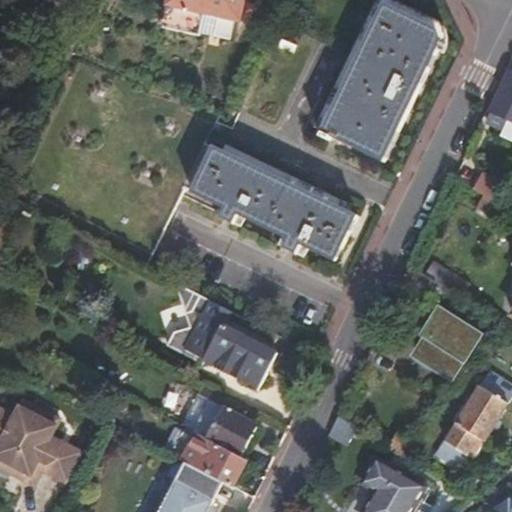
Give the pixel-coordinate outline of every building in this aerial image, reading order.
[(48,0),(73,13),(79,0),(48,0)] [(170,0),(168,9),(207,19),(211,0),(222,0),(250,7),(251,0),(170,0)] [(335,119),(325,142),(336,147),(339,142),(387,164),(444,39),(446,37),(445,34),(444,31),(441,30),(392,5),(380,30),(376,28),(343,101),(347,102),(339,121),(335,119)] [(19,10),(11,27),(32,38),(41,21),(19,10)] [(55,27),(46,47),(65,57),(75,37),(64,31),(66,27),(60,23),(57,28),(55,27)] [(221,118),(72,56),(9,185),(155,257),(170,225),(221,118)] [(493,132),(511,83),(503,80),(482,128),(493,132)] [(511,83),(493,132),(498,134),(502,125),(511,128),(511,83)] [(216,150),(194,197),(222,209),(217,219),(243,231),(247,222),(286,240),(282,248),(308,260),(312,252),(340,264),(362,218),(216,150)] [(469,191),(487,202),(494,186),(475,177),(469,191)] [(511,232),(511,217),(498,210),(491,221),(511,233),(511,232)] [(455,281),(448,292),(466,304),(473,292),(455,281)] [(201,297),(175,284),(188,315),(193,312),(201,297)] [(224,328),(231,313),(201,297),(193,312),(188,315),(193,328),(175,336),(168,349),(199,365),(206,363),(260,392),(279,357),(224,328)] [(485,340),(448,316),(429,346),(426,361),(458,381),(485,340)] [(424,401),(404,434),(417,443),(446,395),(415,376),(407,389),(424,401)] [(511,390),(491,377),(436,459),(450,467),(459,454),(472,462),(511,401),(511,390)] [(201,431),(200,436),(245,460),(261,427),(255,424),(259,416),(210,391),(206,399),(213,403),(199,430),(201,431)] [(46,472),(71,485),(87,455),(56,438),(65,421),(27,401),(18,417),(0,407),(0,447),(1,448),(0,450),(0,467),(38,488),(46,472)] [(200,436),(188,463),(189,464),(220,481),(236,489),(249,462),(245,460),(200,436)] [(371,497),(361,511),(407,511),(419,493),(373,463),(358,489),(371,497)] [(211,499),(220,481),(189,464),(164,511),(212,511),(218,502),(211,499)] [(511,511),(511,504),(505,500),(489,511),(511,511)]
